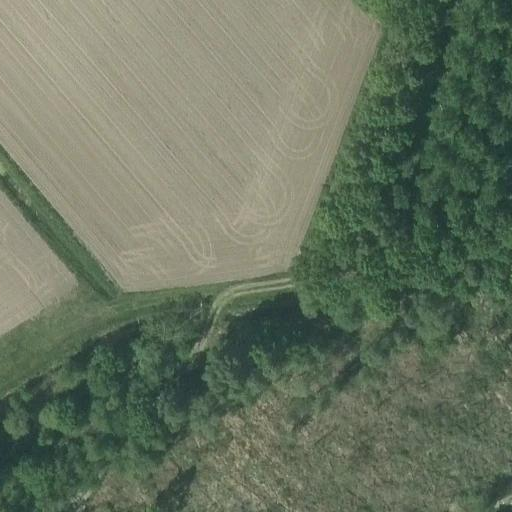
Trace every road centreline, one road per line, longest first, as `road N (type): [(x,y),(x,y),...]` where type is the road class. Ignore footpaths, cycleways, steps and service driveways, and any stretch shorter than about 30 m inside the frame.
road 1 (track): [(76,511),(168,363),(194,345),(232,288),(288,282),(511,199)]
road 2 (track): [(232,288),(163,293),(98,318)]
